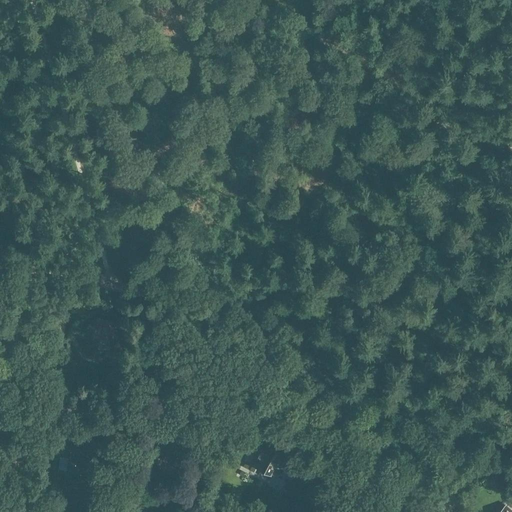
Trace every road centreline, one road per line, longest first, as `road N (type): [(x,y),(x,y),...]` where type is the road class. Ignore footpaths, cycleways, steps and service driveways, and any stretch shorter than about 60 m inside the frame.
road 1 (track): [(105,283),(190,307),(400,446)]
road 2 (track): [(218,0),(266,58),(511,152)]
road 3 (track): [(30,0),(105,283)]
road 4 (track): [(164,297),(111,511)]
